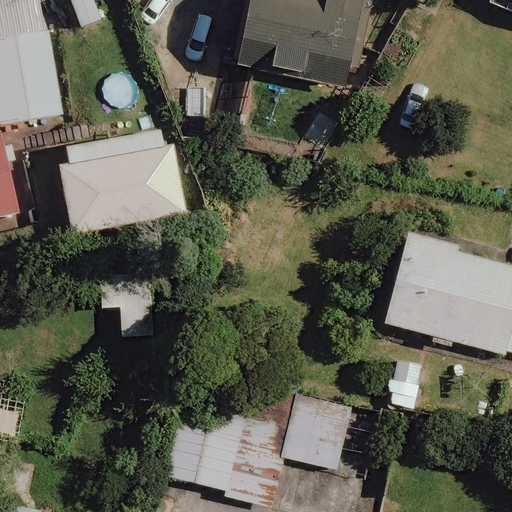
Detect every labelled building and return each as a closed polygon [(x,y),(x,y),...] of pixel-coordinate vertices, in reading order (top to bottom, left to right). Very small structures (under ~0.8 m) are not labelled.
[(69,0),(65,2),(76,28),(96,19),(88,0),(69,0)] [(240,0),(227,67),(336,89),(341,68),(350,70),(364,0),(240,0)] [(44,32),(0,40),(0,123),(60,112),(44,32)] [(168,147),(49,170),(62,238),(181,215),(168,147)] [(0,215),(9,213),(0,175),(0,215)] [(449,250),(399,236),(374,325),(495,359),(498,350),(511,354),(511,273),(447,255),(449,250)] [(154,341),(154,278),(102,278),(102,311),(123,311),(123,341),(154,341)] [(426,369),(398,363),(387,406),(416,413),(426,369)] [(346,408),(292,396),(278,458),(332,470),(346,408)] [(177,401),(158,479),(222,494),(240,416),(177,401)] [(123,411),(86,404),(77,455),(114,462),(123,411)]
